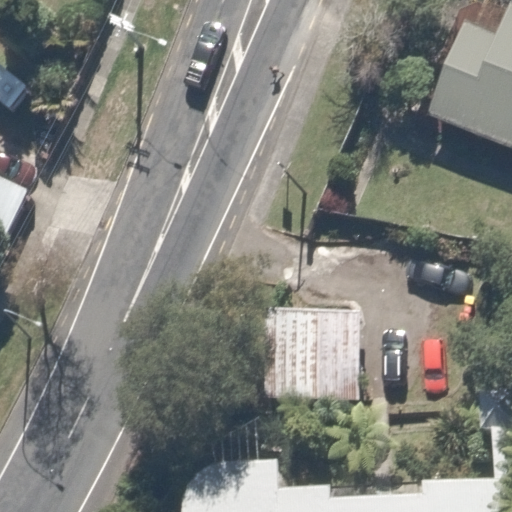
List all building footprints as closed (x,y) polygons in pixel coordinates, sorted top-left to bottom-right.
[(19,0),(0,0),(0,36),(2,37),(19,0)] [(511,215),(511,53),(459,25),(451,22),(379,158),(511,215)] [(31,200),(0,186),(0,245),(8,249),(31,200)] [(329,405),(329,378),(363,378),(363,299),(289,300),(289,318),(261,318),(261,405),(329,405)] [(217,511),(218,502),(104,496),(103,511),(217,511)]
